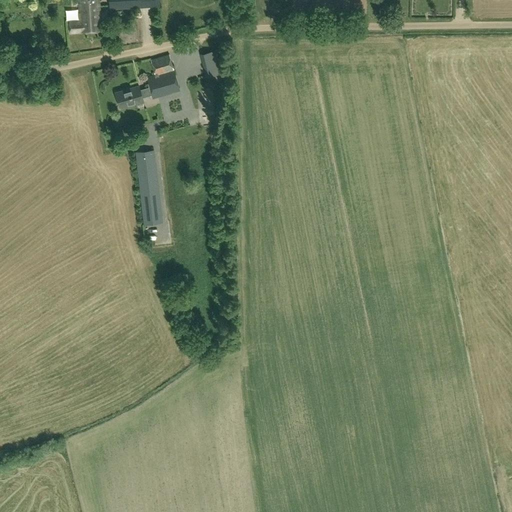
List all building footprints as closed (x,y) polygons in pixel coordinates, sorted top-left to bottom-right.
[(69,22),(70,32),(81,31),(101,30),(98,0),(78,0),(80,19),(78,19),(78,21),(69,22)] [(160,6),(159,0),(108,0),(109,9),(160,6)] [(435,0),(436,16),(451,16),(450,0),(435,0)] [(219,49),(216,50),(200,54),(205,77),(222,73),(217,54),(220,53),(219,49)] [(150,87),(152,94),(153,98),(180,90),(169,53),(151,59),(155,75),(147,77),(150,87)] [(152,94),(150,87),(140,90),(139,85),(115,93),(120,108),(144,101),(143,97),(152,94)] [(159,101),(160,118),(169,117),(168,96),(164,97),(164,101),(159,101)] [(144,224),(162,222),(154,150),(136,152),(144,224)]
